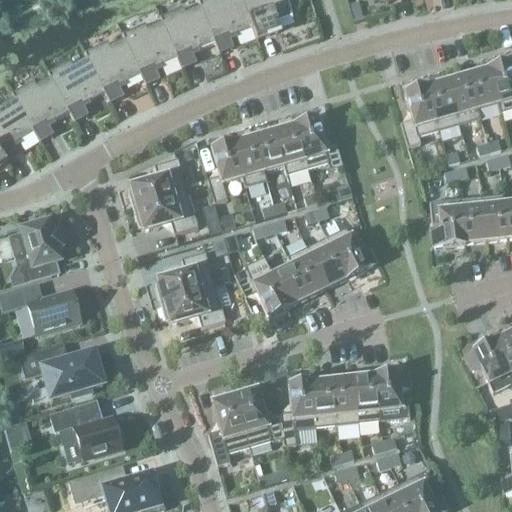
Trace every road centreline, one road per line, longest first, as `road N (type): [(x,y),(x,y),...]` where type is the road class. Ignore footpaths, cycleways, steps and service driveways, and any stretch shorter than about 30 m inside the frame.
road 1 (residential): [(80,167),(178,115),(300,66),(511,18)]
road 2 (residential): [(158,387),(80,167)]
road 3 (residential): [(158,387),(379,320)]
road 4 (residential): [(212,511),(158,387)]
